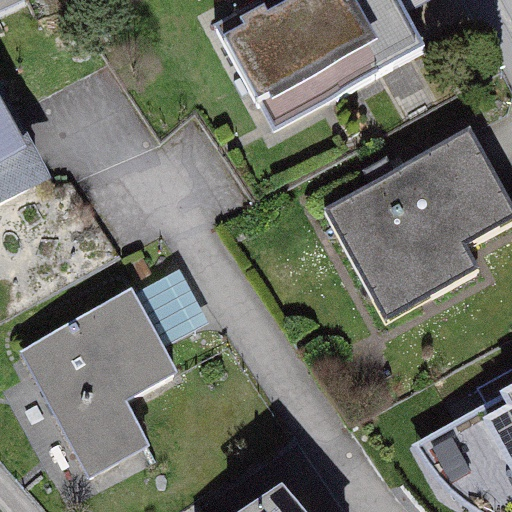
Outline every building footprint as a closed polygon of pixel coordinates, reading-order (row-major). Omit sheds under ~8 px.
[(0,0),(0,9),(20,0),(0,0)] [(390,0),(299,0),(222,44),(287,158),(433,75),(390,0)] [(0,103),(0,217),(43,199),(0,103)] [(511,212),(477,148),(332,227),(394,338),(511,273),(511,212)] [(144,304),(25,366),(93,497),(161,462),(132,407),(184,380),(144,304)] [(511,399),(503,404),(511,420),(511,399)] [(261,511),(253,503),(243,511),(261,511)]
